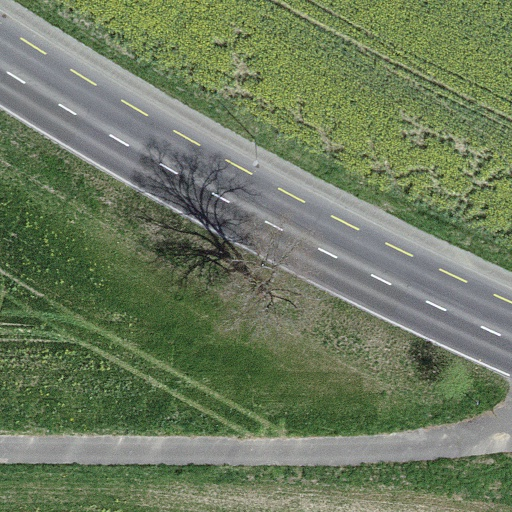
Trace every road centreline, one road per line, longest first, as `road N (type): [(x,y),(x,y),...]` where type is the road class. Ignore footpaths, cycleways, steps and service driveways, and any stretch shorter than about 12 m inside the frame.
road 1 (secondary): [(0,50),(318,235),(511,324)]
road 2 (track): [(0,452),(365,449),(511,427)]
